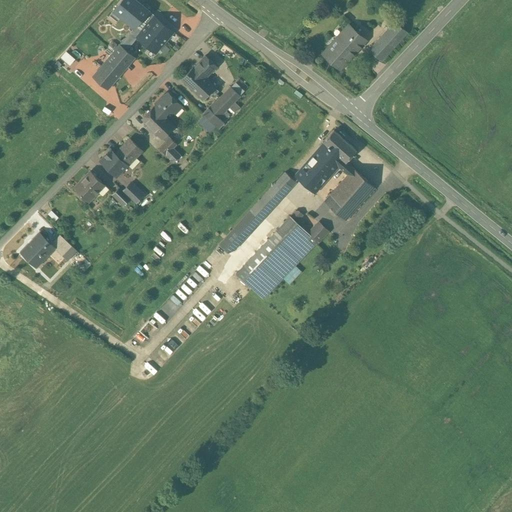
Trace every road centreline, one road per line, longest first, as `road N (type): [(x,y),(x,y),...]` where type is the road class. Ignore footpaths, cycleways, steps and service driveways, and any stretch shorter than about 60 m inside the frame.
road 1 (unclassified): [(0,241),(219,13)]
road 2 (secondary): [(354,112),(511,243)]
road 3 (secondary): [(219,13),(354,112)]
road 4 (secondary): [(459,0),(354,112)]
